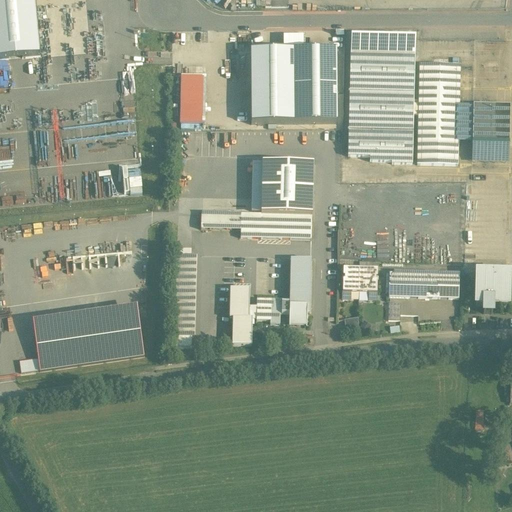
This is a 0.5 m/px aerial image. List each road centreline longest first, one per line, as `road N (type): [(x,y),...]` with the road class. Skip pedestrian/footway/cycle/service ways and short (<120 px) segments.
road 1 (residential): [(511,335),(350,348),(0,400)]
road 2 (residential): [(511,18),(216,22),(166,5)]
